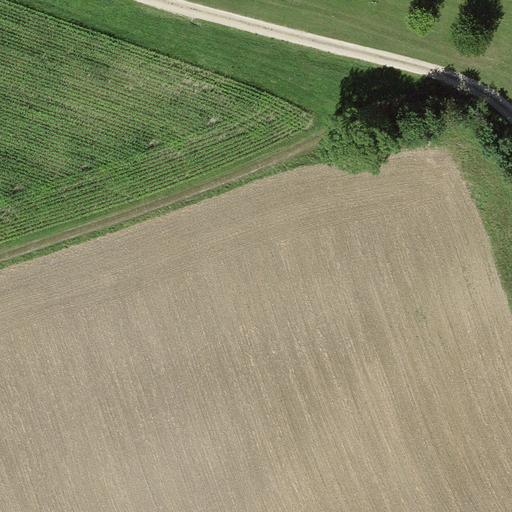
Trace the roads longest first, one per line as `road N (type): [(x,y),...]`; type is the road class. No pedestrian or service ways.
road 1 (track): [(462,83),(405,97),(271,159),(0,256)]
road 2 (track): [(511,116),(462,83),(154,0)]
